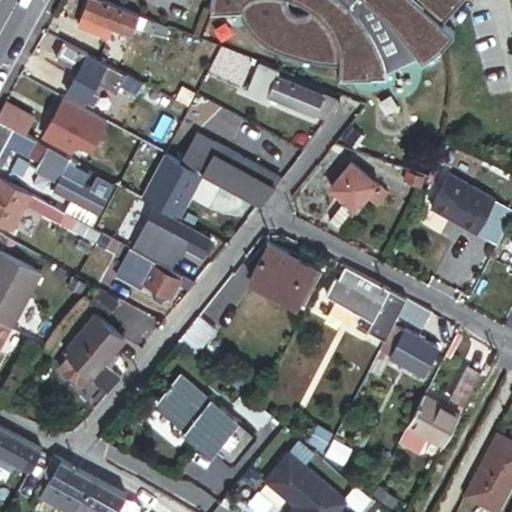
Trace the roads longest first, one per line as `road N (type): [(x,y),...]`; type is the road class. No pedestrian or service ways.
road 1 (residential): [(76,453),(270,211)]
road 2 (residential): [(270,211),(511,338)]
road 3 (residential): [(270,211),(354,105)]
